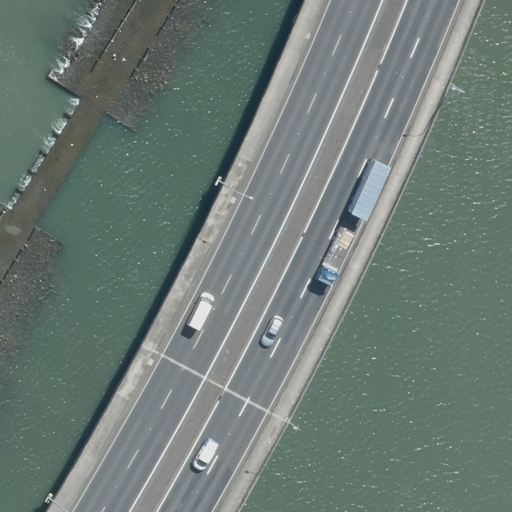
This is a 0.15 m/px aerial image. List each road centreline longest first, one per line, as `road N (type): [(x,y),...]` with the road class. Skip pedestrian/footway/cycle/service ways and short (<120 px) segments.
road 1 (primary): [(433,0),(295,290),(174,511)]
road 2 (primary): [(98,511),(232,268),(351,0)]
